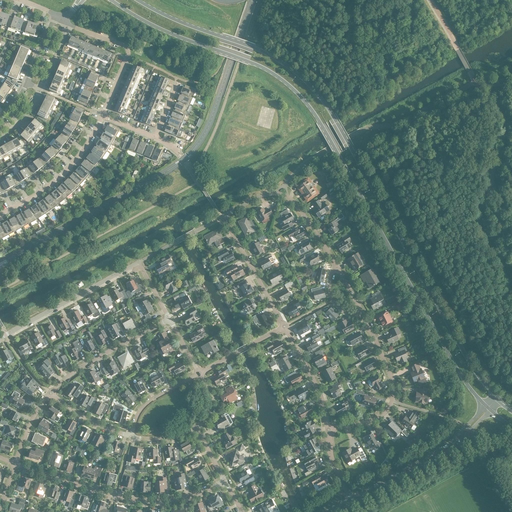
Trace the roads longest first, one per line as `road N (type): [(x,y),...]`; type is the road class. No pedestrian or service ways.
road 1 (secondary): [(112,0),(150,24),(263,67),(299,96),(484,405)]
road 2 (secondary): [(497,397),(465,356),(316,92),(266,53),(136,0)]
road 3 (residential): [(337,268),(289,198),(261,195),(221,216),(284,326)]
road 4 (residential): [(225,481),(173,499),(129,499),(15,463)]
road 5 (tertiary): [(352,503),(437,458),(490,410)]
road 6 (tertiary): [(484,405),(435,453),(350,499)]
road 7 (residential): [(327,430),(381,415),(392,397),(391,377),(362,316)]
road 8 (residential): [(0,338),(138,262)]
road 9 (residential): [(0,214),(66,169),(102,114)]
road 10 (residential): [(49,392),(169,320)]
road 11 (residential): [(102,114),(126,49),(66,23)]
